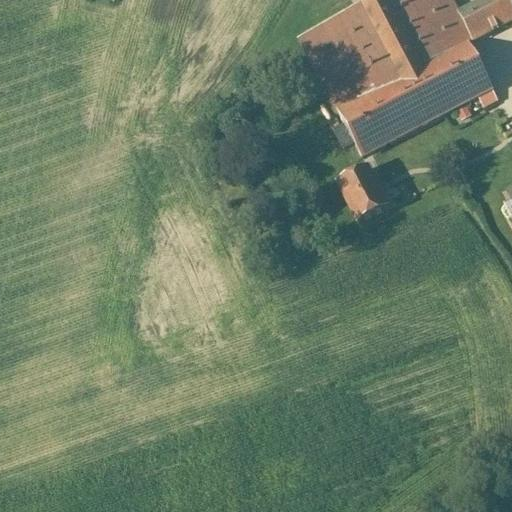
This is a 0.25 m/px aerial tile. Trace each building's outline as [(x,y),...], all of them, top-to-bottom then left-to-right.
[(380,0),(356,13),(393,86),(429,67),(393,0),(380,0)] [(393,0),(429,67),(468,47),(474,44),(460,17),(450,0),(393,0)] [(491,0),(460,17),(474,44),(511,23),(511,11),(506,0),(491,0)] [(356,13),(299,43),(338,115),(393,86),(356,13)] [(393,86),(338,115),(346,130),(355,147),(362,162),(478,101),(491,94),(493,93),(468,47),(429,67),(393,86)] [(491,94),(478,101),(484,112),(496,105),(491,94)] [(355,147),(346,130),(335,135),(344,152),(355,147)] [(367,173),(339,188),(359,227),(388,212),(367,173)]
